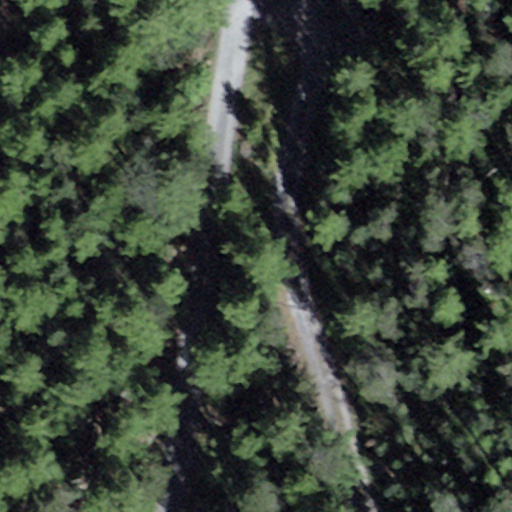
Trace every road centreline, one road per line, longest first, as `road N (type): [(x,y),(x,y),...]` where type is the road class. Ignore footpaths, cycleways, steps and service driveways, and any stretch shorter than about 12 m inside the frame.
road 1 (track): [(286,0),(314,40),(289,238),(375,511)]
road 2 (track): [(175,511),(184,385),(240,0)]
